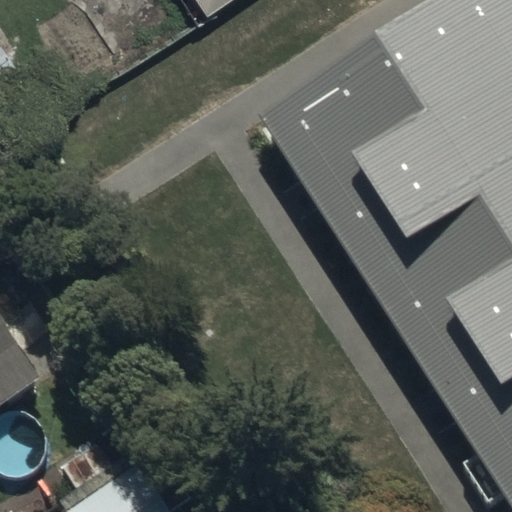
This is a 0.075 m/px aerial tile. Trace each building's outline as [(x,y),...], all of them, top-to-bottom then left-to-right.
[(211,0),(171,0),(191,28),(218,10),(211,0)] [(511,511),(511,3),(510,0),(438,0),(251,121),(504,511),(511,511)] [(190,120),(94,181),(194,338),(289,278),(190,120)] [(0,322),(0,417),(43,391),(0,322)] [(165,511),(140,471),(75,511),(165,511)]
